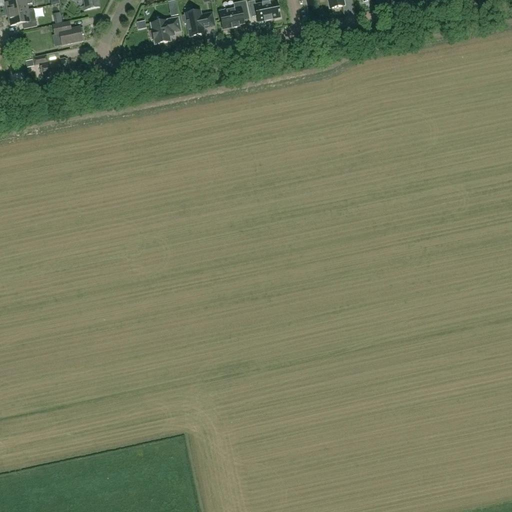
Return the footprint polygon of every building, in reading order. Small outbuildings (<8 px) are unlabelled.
[(8,15),(28,11),(26,5),(31,4),(30,0),(17,0),(17,1),(5,4),(8,15)] [(82,0),(84,7),(80,7),(81,12),(99,9),(96,0),(82,0)] [(327,0),(330,10),(344,7),(343,0),(327,0)] [(272,20),(280,18),(279,14),(279,12),(278,13),(276,2),(255,6),(254,1),(248,3),(251,18),(257,17),(258,23),(264,21),(264,23),(272,21),(272,20)] [(249,20),(246,2),(234,5),(235,8),(225,11),(225,12),(219,13),(223,30),(232,28),(232,30),(239,28),(239,26),(244,25),(243,19),(248,18),(249,20)] [(30,23),(28,11),(8,15),(10,27),(22,24),(23,31),(36,28),(35,22),(30,23)] [(203,29),(214,27),(212,14),(201,17),(200,12),(185,15),(185,16),(183,17),(184,25),(187,24),(190,38),(204,35),(203,29)] [(154,40),(155,45),(170,42),(169,37),(173,36),(174,37),(174,36),(174,34),(180,32),(178,19),(170,21),(171,22),(166,23),(166,22),(151,25),(152,32),(150,32),(152,41),(154,40)] [(79,28),(71,29),(70,23),(65,24),(52,27),(54,36),(59,35),(62,47),(82,43),(82,41),(84,41),(82,29),(80,29),(79,28)] [(64,61),(64,60),(47,63),(46,57),(32,59),(34,67),(40,65),(42,79),(67,74),(66,73),(68,73),(66,61),(64,61)]
